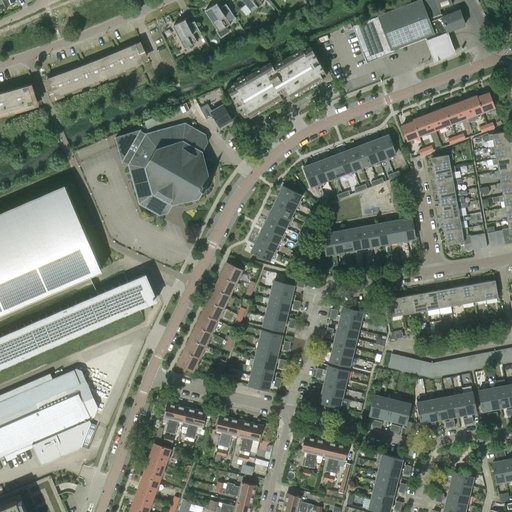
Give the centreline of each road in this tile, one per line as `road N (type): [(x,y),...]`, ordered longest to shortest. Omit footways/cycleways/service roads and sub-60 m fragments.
road 1 (residential): [(149,377),(229,206),(271,156),(317,126),(498,54),(511,58)]
road 2 (residential): [(397,347),(436,351),(511,336),(497,259)]
road 3 (residential): [(0,63),(162,0)]
road 4 (residential): [(432,444),(288,414)]
road 5 (residential): [(288,414),(149,377)]
road 6 (residential): [(99,511),(149,377)]
road 7 (residential): [(288,414),(327,288)]
